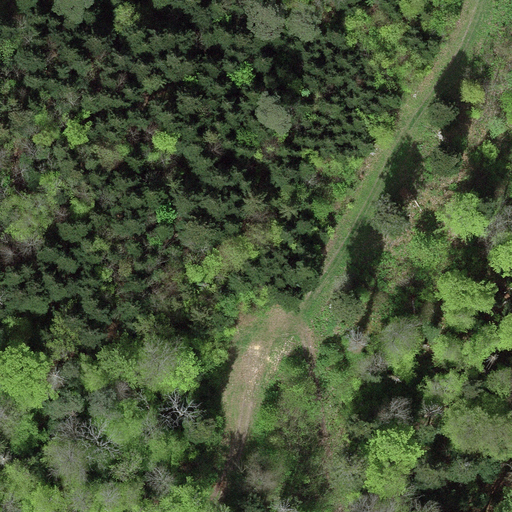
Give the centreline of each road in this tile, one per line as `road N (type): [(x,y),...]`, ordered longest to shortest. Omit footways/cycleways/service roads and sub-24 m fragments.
road 1 (track): [(210,511),(268,357),(362,226),(460,54),(477,0)]
road 2 (track): [(299,315),(336,511)]
